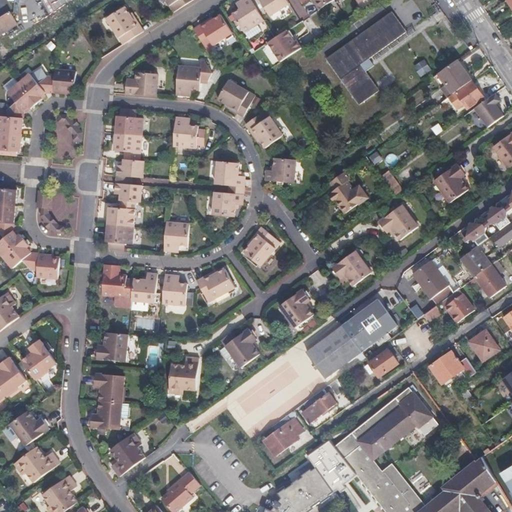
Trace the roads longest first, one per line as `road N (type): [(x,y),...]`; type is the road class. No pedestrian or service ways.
road 1 (residential): [(511,188),(309,337)]
road 2 (residential): [(511,299),(320,433)]
road 3 (residential): [(96,97),(193,106),(227,121),(250,148),(257,200)]
road 4 (residential): [(257,200),(274,205),(315,264),(266,299),(226,247)]
road 5 (residential): [(109,492),(71,420),(77,307)]
road 6 (residential): [(83,253),(96,97)]
road 7 (residential): [(96,97),(108,67),(210,0)]
road 8 (residential): [(226,247),(193,262),(83,253)]
